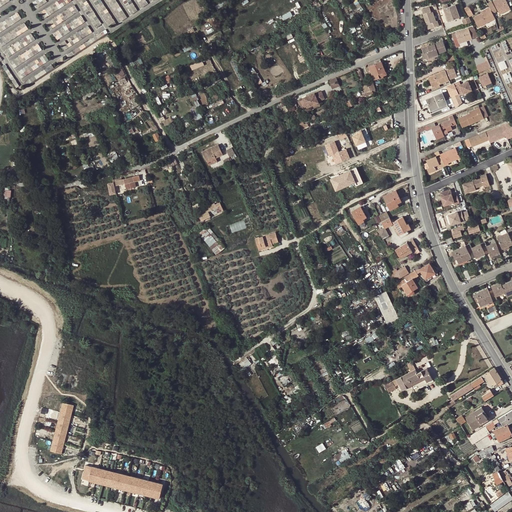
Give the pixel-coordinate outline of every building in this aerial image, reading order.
[(35,0),(33,2),(38,8),(50,0),(35,0)] [(43,17),(73,1),(72,0),(59,0),(40,10),(43,17)] [(79,0),(95,27),(107,21),(105,19),(101,22),(88,0),(79,0)] [(93,0),(102,15),(112,24),(155,0),(134,0),(133,2),(131,0),(107,0),(112,9),(105,3),(103,0),(93,0)] [(364,10),(359,0),(355,0),(354,0),(361,12),(364,10)] [(495,0),(493,1),(498,12),(509,7),(505,0),(495,0)] [(492,2),(488,4),(489,7),(493,14),(497,12),(492,2)] [(52,30),(80,11),(75,4),(47,23),(52,30)] [(447,5),(441,6),(446,22),(458,18),(454,6),(448,8),(447,5)] [(486,11),(481,13),(473,17),(478,27),(495,19),(493,14),(489,7),(485,9),(486,11)] [(421,12),(425,24),(428,24),(430,30),(437,27),(436,22),(434,23),(431,14),(430,14),(428,9),(421,12)] [(18,11),(0,23),(0,32),(23,18),(18,11)] [(57,39),(87,22),(83,15),(54,32),(57,39)] [(26,23),(0,37),(0,44),(0,46),(29,30),(26,23)] [(64,48),(94,33),(91,26),(67,38),(68,40),(61,43),(64,48)] [(470,39),(467,29),(450,35),(455,49),(459,47),(458,44),(470,39)] [(32,33),(4,50),(8,57),(36,39),(32,33)] [(200,39),(199,36),(195,38),(194,37),(183,43),(184,47),(189,45),(196,41),(200,39)] [(40,42),(11,61),(15,67),(44,49),(40,42)] [(134,59),(124,42),(121,44),(130,61),(134,59)] [(421,56),(423,61),(437,55),(437,54),(441,53),(445,51),(441,42),(421,50),(423,55),(421,56)] [(437,55),(423,61),(423,62),(424,63),(425,63),(426,63),(428,63),(442,57),(441,53),(437,54),(437,55)] [(208,57),(207,54),(190,63),(191,66),(208,57)] [(22,78),(47,63),(43,56),(18,71),(22,78)] [(369,65),(370,66),(372,71),(375,79),(381,77),(379,73),(386,70),(382,60),(369,65)] [(255,65),(259,73),(263,71),(258,63),(255,65)] [(26,86),(55,68),(52,64),(24,82),(26,86)] [(261,77),(259,73),(255,65),(247,69),(254,81),(261,77)] [(458,76),(459,75),(458,73),(455,66),(448,69),(452,78),(458,76)] [(464,76),(471,74),(468,66),(461,69),(464,76)] [(434,86),(441,83),(451,79),(447,70),(431,76),(434,86)] [(493,85),(488,73),(479,76),(484,89),(493,85)] [(170,80),(167,74),(161,78),(164,83),(170,80)] [(339,86),(335,76),(328,80),(332,89),(339,86)] [(110,89),(120,84),(119,81),(109,87),(110,89)] [(374,81),(362,85),(363,88),(365,92),(368,91),(376,89),(374,81)] [(473,90),(469,81),(457,86),(460,95),(473,90)] [(454,82),(447,86),(456,106),(464,103),(454,82)] [(361,99),(369,96),(368,91),(365,92),(363,88),(358,90),(361,99)] [(314,93),(298,99),(302,107),(306,105),(310,104),(311,105),(318,102),(318,101),(324,98),(321,91),(314,94),(314,93)] [(434,111),(450,105),(449,102),(444,91),(429,98),(430,102),(428,103),(429,105),(431,104),(434,111)] [(292,96),(288,98),(302,131),(306,129),(304,125),(292,96)] [(485,117),(480,107),(476,108),(470,111),(471,112),(459,117),(462,124),(470,121),(471,123),(485,117)] [(201,117),(197,109),(193,111),(197,119),(201,117)] [(435,122),(420,128),(420,131),(422,130),(422,131),(426,129),(426,130),(432,127),(437,137),(445,134),(443,131),(442,129),(447,127),(447,129),(448,130),(453,128),(452,126),(452,125),(454,124),(454,125),(458,124),(453,114),(450,115),(452,119),(437,125),(435,122)] [(164,126),(175,120),(173,117),(172,115),(161,121),(164,126)] [(501,125),(505,135),(507,139),(511,136),(511,125),(510,121),(501,125)] [(135,127),(129,130),(132,136),(139,133),(137,130),(136,131),(135,127)] [(352,134),(357,146),(366,142),(361,131),(352,134)] [(489,139),(485,132),(465,140),(468,147),(472,145),(489,139)] [(473,149),(490,143),(489,141),(489,139),(472,145),(473,149)] [(326,145),(330,156),(333,155),(336,164),(350,158),(346,149),(339,152),(335,141),(326,145)] [(222,155),(218,145),(202,152),(208,165),(217,162),(215,158),(222,155)] [(455,147),(439,155),(440,155),(440,156),(444,165),(448,163),(448,162),(459,157),(455,147)] [(236,157),(231,148),(226,151),(229,157),(230,157),(232,159),(236,157)] [(174,155),(169,158),(171,162),(171,163),(177,161),(174,155)] [(330,156),(328,157),(332,166),(336,164),(333,155),(330,156)] [(440,167),(445,165),(444,165),(440,156),(436,158),(436,157),(435,156),(426,161),(429,167),(427,168),(428,173),(436,169),(436,168),(435,166),(439,164),(440,166),(440,167)] [(336,191),(363,180),(357,167),(330,177),(336,191)] [(481,177),(476,179),(473,180),(462,184),(465,192),(475,189),(475,187),(483,184),(484,186),(489,184),(486,173),(480,175),(481,177)] [(122,179),(114,182),(114,183),(115,187),(125,184),(126,190),(131,189),(129,183),(134,181),(139,180),(137,175),(122,179)] [(115,187),(114,183),(108,185),(111,195),(116,194),(115,187)] [(2,187),(1,195),(8,196),(9,188),(2,187)] [(449,189),(440,192),(444,205),(454,201),(455,203),(459,202),(457,195),(452,196),(449,189)] [(390,209),(398,205),(397,203),(401,201),(396,190),(384,196),(390,209)] [(222,209),(219,202),(213,204),(212,203),(205,206),(206,209),(203,210),(202,209),(199,211),(200,214),(198,215),(200,221),(203,220),(202,218),(222,209)] [(358,222),(363,219),(367,217),(361,207),(352,212),(358,222)] [(382,221),(390,217),(387,212),(380,215),(379,216),(382,221)] [(458,213),(449,216),(453,226),(471,219),(468,212),(461,214),(459,215),(458,213)] [(401,237),(409,233),(407,231),(411,228),(408,223),(407,224),(403,216),(393,221),(401,237)] [(385,227),(385,228),(393,223),(390,217),(382,221),(385,227)] [(229,224),(230,232),(251,227),(250,220),(229,224)] [(478,221),(471,223),(472,227),(471,227),(473,233),(481,230),(478,221)] [(464,226),(452,230),(455,238),(463,235),(462,230),(465,229),(464,226)] [(209,227),(206,230),(207,231),(217,243),(221,242),(209,227)] [(378,231),(383,238),(389,235),(385,228),(385,227),(378,231)] [(225,247),(221,242),(217,243),(207,231),(200,236),(210,248),(216,255),(225,247)] [(510,246),(511,244),(511,238),(509,232),(499,237),(501,243),(505,251),(508,249),(507,247),(510,246)] [(268,245),(273,244),(279,242),(276,233),(255,239),(258,249),(269,246),(268,245)] [(412,248),(416,245),(413,239),(395,249),(401,258),(414,251),(412,248)] [(498,244),(497,242),(488,246),(486,242),(482,244),(486,251),(489,250),(493,256),(496,255),(501,253),(502,253),(502,252),(498,244)] [(486,254),(487,254),(486,251),(482,244),(473,248),(472,244),(467,246),(471,253),(475,251),(478,258),(481,256),(486,254)] [(470,260),(473,258),(471,253),(467,246),(454,251),(456,257),(458,256),(461,264),(470,260)] [(429,263),(420,269),(422,271),(426,278),(435,272),(429,263)] [(396,281),(409,273),(404,264),(391,272),(396,281)] [(416,275),(414,272),(405,277),(405,278),(407,281),(412,278),(413,279),(417,277),(416,275)] [(396,284),(399,288),(400,288),(403,286),(402,285),(407,281),(405,278),(396,284)] [(402,285),(403,286),(408,293),(413,290),(418,287),(413,279),(412,278),(407,281),(402,285)] [(511,278),(509,280),(510,282),(507,283),(503,285),(507,293),(507,294),(508,297),(511,295),(511,278)] [(503,285),(502,282),(493,286),(495,290),(496,292),(492,294),(495,301),(499,299),(498,296),(502,295),(507,293),(503,285)] [(491,292),(489,288),(475,295),(478,300),(480,299),(483,306),(491,303),(495,301),(492,294),(491,292)] [(376,295),(386,323),(399,319),(389,290),(376,295)] [(279,341),(288,335),(285,332),(277,337),(279,341)] [(433,337),(428,340),(432,347),(437,345),(433,337)] [(278,354),(283,351),(277,342),(278,341),(276,338),(270,341),(278,354)] [(351,355),(356,351),(352,347),(347,350),(351,355)] [(246,367),(251,363),(248,358),(236,366),(241,373),(247,369),(246,367)] [(324,375),(329,373),(328,371),(330,370),(328,367),(321,370),(324,375)] [(503,382),(494,367),(485,373),(487,377),(489,381),(492,385),(494,384),(496,387),(503,382)] [(424,377),(425,379),(426,382),(432,379),(426,368),(421,371),(417,373),(415,369),(410,372),(401,376),(401,377),(396,379),(402,391),(407,388),(406,386),(424,377)] [(484,379),(482,375),(478,378),(471,382),(474,387),(481,382),(481,381),(484,379)] [(407,388),(425,379),(424,377),(406,386),(407,388)] [(394,380),(386,383),(389,392),(397,389),(394,380)] [(474,387),(471,382),(466,386),(461,389),(464,393),(474,387)] [(461,389),(451,395),(454,399),(464,393),(461,389)] [(494,395),(493,394),(491,390),(490,391),(489,392),(482,396),(485,400),(494,395)] [(74,405),(64,401),(50,450),(61,452),(74,405)] [(449,409),(449,408),(447,405),(437,412),(439,416),(449,409)] [(480,424),(486,420),(483,415),(485,414),(481,408),(469,415),(470,417),(466,419),(472,428),(480,422),(480,424)] [(439,416),(437,412),(430,417),(433,420),(436,418),(437,420),(440,418),(439,416)] [(507,424),(510,422),(505,414),(499,418),(504,426),(507,424)] [(458,417),(456,419),(460,424),(465,421),(462,415),(461,415),(458,417)] [(487,421),(486,420),(480,424),(480,422),(472,428),(473,430),(487,421)] [(496,427),(492,422),(486,426),(488,430),(489,431),(496,427)] [(511,434),(511,433),(508,425),(507,424),(504,426),(502,426),(494,430),(499,441),(511,434)] [(468,437),(471,441),(488,430),(486,426),(468,437)] [(490,432),(489,431),(488,430),(471,441),(472,443),(490,432)] [(320,452),(327,449),(324,443),(317,445),(320,452)] [(492,446),(478,452),(481,457),(494,451),(492,446)] [(347,448),(343,450),(345,457),(337,460),(338,463),(351,458),(347,448)] [(493,472),(500,469),(492,455),(486,459),(493,472)] [(164,484),(86,462),(81,477),(160,499),(164,484)] [(505,481),(506,481),(510,479),(508,475),(505,471),(500,473),(505,481)] [(466,496),(472,492),(468,486),(462,490),(466,496)] [(490,505),(495,511),(511,498),(511,496),(509,492),(490,505)]
